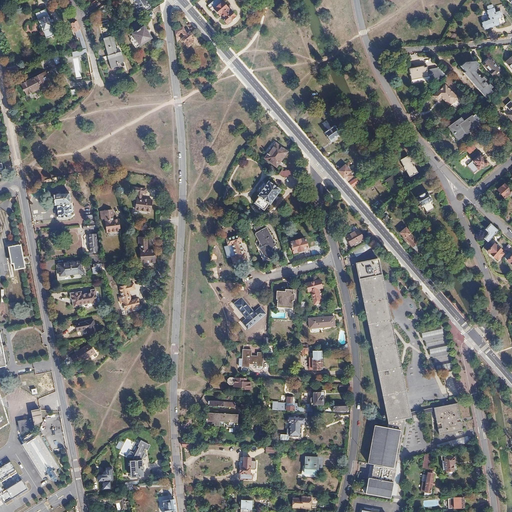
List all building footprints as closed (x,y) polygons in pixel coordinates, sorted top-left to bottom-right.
[(150,6),(146,0),(133,0),(142,12),(150,6)] [(236,16),(223,1),(222,2),(220,0),(214,0),(210,4),(208,6),(211,11),(214,9),(220,15),(222,14),(224,17),(222,18),(227,24),(236,16)] [(484,29),(500,24),(498,18),(503,17),(500,10),(496,11),(494,6),(493,7),(492,3),(486,5),(487,9),(486,9),(489,19),(481,22),(484,29)] [(161,11),(160,4),(152,9),(156,14),(161,11)] [(56,34),(45,9),(35,13),(46,38),(56,34)] [(82,35),(80,31),(78,26),(76,21),(71,23),(77,38),(79,37),(82,35)] [(144,26),(133,34),(141,45),(152,37),(144,26)] [(194,36),(190,31),(189,32),(188,30),(187,31),(183,26),(179,28),(175,30),(176,36),(176,38),(182,34),(184,36),(181,39),(188,47),(194,43),(191,39),(194,36)] [(108,55),(111,69),(119,67),(118,64),(124,62),(121,52),(117,53),(112,36),(103,38),(108,55)] [(55,64),(60,62),(57,55),(52,58),(55,64)] [(78,58),(73,59),(76,77),(81,76),(78,58)] [(501,69),(492,59),(490,61),(488,60),(485,61),(486,63),(486,64),(484,65),(493,76),(501,69)] [(475,70),(479,67),(478,66),(479,65),(475,61),(470,62),(464,63),(460,66),(463,70),(462,71),(469,79),(479,91),(485,98),(490,94),(493,92),(490,89),(493,87),(489,83),(487,85),(484,82),(486,80),(483,76),(481,78),(475,72),(475,70)] [(443,73),(438,67),(428,69),(427,67),(425,67),(424,65),(417,67),(409,68),(412,79),(430,76),(431,81),(435,80),(443,73)] [(46,68),(42,70),(48,81),(52,79),(46,68)] [(42,70),(22,80),(28,92),(48,81),(42,70)] [(458,98),(446,86),(435,97),(438,100),(441,97),(449,106),(454,102),(458,98)] [(478,99),(472,93),(470,94),(471,95),(479,103),(481,102),(478,99)] [(490,103),(485,98),(481,102),(479,103),(484,109),(490,103)] [(460,137),(482,121),(477,113),(463,123),(461,119),(450,127),(455,134),(456,133),(460,137)] [(335,125),(324,133),(330,141),(341,134),(335,125)] [(474,148),(473,147),(477,143),(474,141),(465,149),(468,152),(474,148)] [(276,144),(265,159),(277,167),(288,152),(276,144)] [(480,153),(467,165),(473,173),(478,169),(479,169),(485,164),(486,166),(489,163),(485,158),(484,159),(480,153)] [(407,171),(410,177),(418,172),(415,166),(413,166),(412,163),(412,161),(409,155),(400,160),(403,166),(404,166),(404,168),(405,170),(407,170),(407,171)] [(349,173),(350,171),(345,165),(341,168),(340,167),(337,170),(342,176),(347,181),(352,176),(349,173)] [(295,176),(293,170),(284,172),(282,171),(279,175),(283,179),(295,176)] [(358,183),(355,178),(348,183),(350,185),(352,187),(358,183)] [(269,204),(270,204),(280,190),(269,181),(258,196),(259,197),(254,203),(264,210),(269,204)] [(506,185),(505,185),(498,191),(504,198),(505,198),(506,198),(509,196),(508,195),(511,192),(509,189),(511,186),(509,183),(506,185)] [(146,191),(147,187),(133,186),(133,191),(138,191),(137,208),(152,209),(152,198),(142,197),(143,191),(146,191)] [(427,191),(416,198),(422,209),(424,208),(427,213),(434,208),(430,201),(432,200),(427,191)] [(73,211),(73,210),(73,208),(72,207),(71,207),(71,206),(69,206),(69,203),(70,203),(69,193),(53,195),(55,205),(57,205),(58,218),(70,217),(70,213),(72,212),(72,211),(73,211)] [(370,199),(374,204),(379,199),(375,195),(370,199)] [(114,218),(112,208),(100,210),(102,217),(105,217),(107,231),(120,229),(118,217),(114,218)] [(277,245),(266,227),(264,228),(262,225),(261,226),(259,223),(253,227),(256,233),(255,233),(262,246),(259,247),(260,249),(261,251),(263,252),(264,254),(267,257),(269,258),(271,259),(275,253),(272,251),(274,247),(274,246),(276,246),(277,245)] [(487,242),(497,230),(495,228),(490,224),(486,229),(488,231),(488,234),(484,239),(487,242)] [(421,245),(405,228),(400,233),(415,250),(421,245)] [(363,238),(358,229),(345,237),(351,246),(363,238)] [(98,251),(97,233),(88,234),(89,252),(98,251)] [(240,235),(226,239),(228,245),(232,244),(235,255),(231,257),(233,263),(247,259),(245,253),(244,253),(240,242),(242,241),(240,235)] [(138,239),(139,262),(140,261),(140,265),(154,264),(153,251),(145,252),(144,238),(138,239)] [(305,238),(291,242),(294,253),(308,248),(305,238)] [(490,242),(484,248),(498,260),(503,253),(501,251),(501,250),(494,243),(493,245),(490,242)] [(26,267),(21,244),(8,247),(12,265),(14,264),(15,270),(26,267)] [(410,413),(379,259),(357,263),(388,420),(387,427),(375,424),(368,463),(373,464),(370,477),(368,477),(365,492),(390,497),(406,417),(411,416),(410,415),(410,413)] [(83,273),(82,261),(58,264),(59,276),(83,273)] [(113,273),(111,265),(113,265),(114,268),(120,267),(119,262),(111,263),(110,261),(101,263),(103,274),(113,273)] [(102,272),(99,263),(91,265),(93,274),(102,272)] [(320,279),(306,283),(308,291),(311,291),(315,304),(321,302),(318,289),(322,287),(320,279)] [(136,296),(134,285),(119,289),(121,299),(119,299),(120,306),(123,306),(126,317),(140,313),(139,306),(131,308),(129,298),(136,296)] [(97,303),(95,289),(90,290),(91,293),(81,295),(81,291),(70,293),(71,299),(73,298),(73,302),(72,302),(73,307),(83,306),(83,305),(92,303),(93,304),(97,303)] [(292,308),(293,289),(285,289),(285,291),(278,291),(277,307),(292,308)] [(248,328),(265,314),(260,308),(255,312),(242,297),(234,304),(246,319),(243,322),(248,328)] [(334,316),(309,318),(310,328),(312,327),(320,327),(335,325),(334,316)] [(95,332),(93,319),(84,320),(85,321),(75,323),(76,330),(86,329),(87,334),(95,332)] [(442,329),(421,332),(422,340),(426,340),(426,345),(441,343),(440,334),(443,333),(442,329)] [(81,362),(95,352),(89,343),(75,353),(75,354),(70,357),(74,363),(80,360),(81,362)] [(432,360),(446,357),(444,346),(430,349),(432,360)] [(252,350),(243,350),(242,367),(249,367),(250,363),(257,364),(257,366),(263,366),(264,353),(258,352),(257,357),(251,356),(252,350)] [(322,350),(312,351),(313,369),(320,369),(320,366),(322,366),(322,350)] [(246,382),(246,378),(234,378),(234,380),(232,378),(229,378),(227,379),(227,382),(228,384),(232,384),(233,384),(233,386),(246,387),(246,389),(251,389),(251,382),(246,382)] [(311,405),(323,405),(322,392),(313,392),(313,397),(311,397),(311,405)] [(299,407),(299,403),(295,403),(292,403),(293,396),(287,396),(287,403),(281,402),(281,410),(298,411),(299,411),(299,407)] [(457,403),(434,408),(434,410),(439,435),(462,430),(457,403)] [(41,421),(39,410),(32,412),(33,419),(19,422),(21,434),(41,421)] [(238,424),(239,414),(207,412),(207,422),(214,422),(214,424),(225,425),(225,423),(229,423),(229,425),(235,426),(235,423),(238,424)] [(267,435),(268,415),(260,414),(259,428),(261,428),(260,435),(267,435)] [(306,424),(306,417),(289,416),(288,423),(290,423),(289,428),(287,428),(286,434),(280,434),(280,439),(289,440),(289,435),(300,436),(301,424),(306,424)] [(52,480),(53,480),(56,478),(57,477),(59,476),(58,474),(58,471),(60,470),(55,463),(47,449),(38,434),(35,437),(32,433),(24,439),(26,442),(22,444),(31,458),(44,479),(45,478),(48,479),(50,481),(52,480)] [(454,470),(453,464),(453,462),(454,462),(456,461),(457,460),(457,457),(456,457),(455,456),(448,457),(448,455),(441,455),(442,469),(446,469),(446,470),(454,470)] [(301,477),(317,478),(319,457),(306,456),(305,473),(302,473),(301,477)] [(250,474),(250,469),(255,470),(256,468),(256,461),(251,461),(251,458),(244,457),(243,466),(240,466),(239,479),(251,479),(252,478),(252,475),(251,474),(250,474)] [(11,461),(0,467),(0,496),(5,504),(28,489),(11,461)] [(142,461),(130,462),(131,478),(143,477),(142,461)] [(112,480),(112,467),(105,467),(105,469),(101,474),(98,474),(98,481),(112,480)] [(432,482),(432,479),(432,478),(433,474),(432,474),(433,471),(428,470),(427,472),(425,473),(424,482),(422,481),(421,491),(424,492),(423,496),(432,496),(433,490),(431,489),(431,485),(433,485),(433,482),(432,482)] [(126,491),(126,486),(125,484),(117,486),(118,492),(123,491),(126,491)] [(293,507),(310,508),(311,501),(312,501),(312,497),(302,496),(302,498),(294,498),(293,507)] [(130,508),(128,502),(125,502),(124,497),(114,499),(113,499),(113,500),(113,501),(113,502),(114,503),(115,503),(116,504),(117,510),(130,508)] [(453,497),(450,497),(451,508),(464,507),(463,497),(462,497),(453,497)] [(176,511),(175,505),(175,499),(163,501),(164,511),(176,511)] [(251,511),(253,500),(241,499),(240,511),(251,511)]
